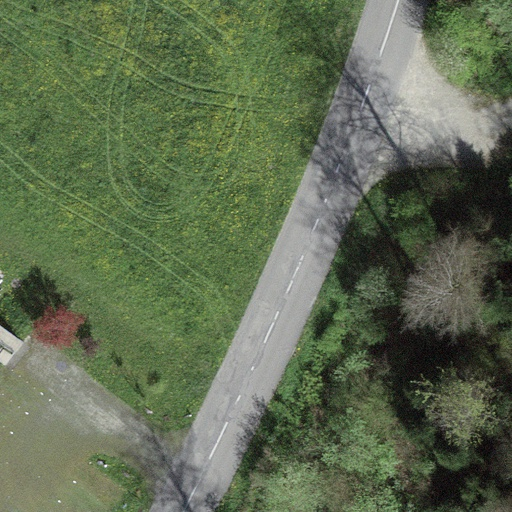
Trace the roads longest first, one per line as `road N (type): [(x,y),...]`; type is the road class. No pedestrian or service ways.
road 1 (tertiary): [(178,511),(375,103),(407,0)]
road 2 (track): [(511,116),(475,124),(375,103)]
